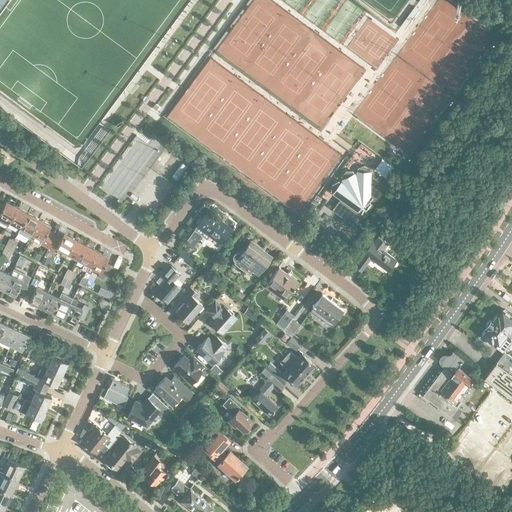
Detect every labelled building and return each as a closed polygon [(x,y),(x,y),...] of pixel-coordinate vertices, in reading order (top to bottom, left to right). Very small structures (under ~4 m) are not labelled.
[(97,185),(122,203),(167,140),(155,131),(148,141),(136,133),(114,164),(113,163),(97,185)] [(63,141),(58,147),(80,165),(85,158),(63,141)] [(384,159),(377,169),(386,175),(393,166),(384,159)] [(173,175),(178,178),(188,164),(183,160),(173,175)] [(388,185),(372,173),(372,171),(371,171),(371,173),(357,173),(357,170),(357,173),(355,173),(355,172),(354,173),(356,175),(344,181),(342,178),(342,179),(343,181),(342,182),(341,181),(341,182),(343,184),(335,194),(333,192),(333,193),(340,198),(332,209),(346,220),(343,223),(354,232),(388,185)] [(0,221),(7,225),(9,221),(17,207),(6,200),(3,206),(0,204),(0,221)] [(9,221),(20,227),(28,213),(17,207),(9,221)] [(208,209),(196,225),(194,229),(180,247),(182,249),(179,253),(190,262),(194,256),(188,252),(201,235),(207,239),(209,235),(218,242),(221,239),(229,228),(216,218),(218,216),(208,209)] [(29,238),(31,233),(39,219),(28,213),(20,227),(18,232),(29,238)] [(39,219),(31,233),(42,239),(40,243),(45,246),(53,233),(47,230),(50,225),(39,219)] [(56,247),(63,251),(60,254),(65,257),(67,253),(75,238),(63,232),(61,238),(55,235),(48,248),(54,251),(56,247)] [(388,271),(397,260),(384,250),(388,243),(379,236),(374,242),(373,242),(365,254),(355,267),(361,272),(371,258),(388,271)] [(5,245),(9,247),(13,240),(9,237),(5,245)] [(75,238),(67,253),(78,259),(86,245),(75,238)] [(13,240),(9,247),(10,247),(13,249),(17,242),(13,240)] [(246,270),(250,273),(253,269),(258,274),(271,256),(261,248),(260,250),(249,241),(240,253),(239,252),(238,252),(236,252),(235,253),(234,254),(233,255),(232,257),(232,258),(233,260),(234,261),(233,262),(245,272),(246,270)] [(1,253),(6,255),(10,247),(9,247),(5,245),(1,253)] [(81,269),(86,271),(97,251),(86,245),(78,259),(84,262),(81,269)] [(90,274),(94,267),(100,271),(98,275),(104,278),(111,265),(105,262),(108,257),(97,251),(86,271),(90,274)] [(170,265),(162,275),(166,279),(154,292),(166,303),(180,286),(173,280),(180,273),(170,265)] [(285,299),(298,281),(278,267),(265,285),(285,299)] [(10,274),(3,289),(9,292),(9,293),(13,295),(14,294),(15,295),(18,289),(23,291),(25,293),(30,283),(28,282),(30,276),(13,268),(10,274)] [(0,269),(0,287),(3,289),(10,274),(0,269)] [(64,276),(68,278),(72,271),(67,269),(64,276)] [(68,278),(68,279),(72,281),(76,273),(72,271),(68,278)] [(60,284),(64,286),(68,279),(68,278),(64,276),(60,284)] [(30,283),(25,293),(32,296),(29,301),(31,302),(31,303),(34,305),(36,304),(41,307),(48,292),(37,286),(40,280),(33,277),(30,283)] [(82,277),(78,283),(85,286),(88,280),(82,277)] [(101,285),(99,291),(112,296),(114,290),(101,285)] [(176,311),(187,321),(202,304),(194,297),(197,293),(189,286),(180,297),(185,301),(176,311)] [(48,292),(41,307),(46,309),(46,311),(50,312),(51,311),(53,312),(60,297),(48,292)] [(322,294),(312,307),(332,322),(342,309),(322,294)] [(60,297),(53,312),(54,313),(53,314),(57,316),(58,315),(63,317),(70,302),(60,297)] [(70,302),(63,317),(69,320),(69,321),(72,323),(73,322),(75,323),(78,317),(83,320),(89,306),(83,303),(81,307),(76,304),(77,302),(76,299),(72,297),(70,302)] [(104,297),(100,303),(106,306),(110,300),(104,297)] [(215,326),(222,333),(236,317),(223,306),(222,307),(215,301),(207,310),(214,316),(209,321),(210,322),(210,324),(213,326),(215,326)] [(248,306),(243,311),(254,320),(258,314),(248,306)] [(498,313),(494,319),(511,333),(511,316),(503,310),(500,314),(498,313)] [(286,343),(296,350),(301,343),(291,336),(300,324),(291,318),(283,330),(291,336),(286,343)] [(487,328),(482,334),(493,343),(494,340),(499,344),(497,346),(503,350),(509,342),(504,338),(507,335),(511,338),(511,339),(511,333),(494,319),(493,320),(492,319),(491,320),(489,321),(487,324),(487,326),(486,327),(487,328)] [(9,348),(10,345),(17,330),(6,324),(0,336),(0,340),(5,342),(3,346),(9,348)] [(255,338),(261,344),(270,333),(264,328),(255,338)] [(29,335),(17,330),(10,345),(22,350),(29,335)] [(212,342),(207,338),(200,345),(199,345),(197,347),(197,349),(196,350),(212,364),(223,352),(221,350),(226,345),(217,337),(212,342)] [(22,355),(28,358),(34,346),(28,343),(22,355)] [(302,353),(298,357),(290,350),(285,356),(305,374),(309,369),(310,370),(313,366),(312,366),(314,363),(302,353)] [(442,372),(443,372),(426,394),(441,406),(440,407),(451,416),(452,414),(456,417),(462,410),(457,407),(472,388),(468,385),(473,378),(459,367),(465,360),(453,351),(452,353),(451,353),(449,354),(448,353),(447,353),(446,353),(444,353),(443,354),(442,354),(442,355),(441,356),(440,357),(440,358),(440,359),(440,361),(440,362),(441,363),(442,364),(446,367),(442,372)] [(510,364),(511,360),(511,356),(504,351),(497,361),(505,368),(506,369),(510,364)] [(43,365),(42,365),(62,374),(68,362),(53,355),(49,362),(45,360),(43,365)] [(203,375),(208,369),(192,355),(188,360),(183,355),(173,366),(191,382),(200,373),(203,375)] [(300,379),(305,374),(285,356),(280,362),(287,369),(284,373),(269,361),(269,362),(264,367),(282,384),(288,378),(295,384),(297,382),(298,383),(301,380),(300,379)] [(497,361),(485,376),(493,382),(505,368),(497,361)] [(225,372),(214,363),(209,369),(220,378),(225,372)] [(18,367),(15,373),(36,382),(36,383),(48,388),(50,383),(57,385),(62,374),(42,365),(43,365),(42,364),(37,376),(18,367)] [(13,369),(6,366),(4,372),(11,375),(13,369)] [(284,386),(282,384),(264,367),(259,373),(267,381),(259,389),(261,390),(252,400),(269,414),(277,405),(266,395),(273,386),(279,392),(284,386)] [(505,368),(493,382),(503,390),(511,377),(511,373),(506,369),(505,368)] [(186,399),(192,392),(173,376),(169,380),(165,376),(155,388),(172,403),(180,394),(186,399)] [(511,377),(503,390),(511,396),(511,377)] [(128,386),(112,378),(103,397),(123,406),(128,397),(124,395),(128,386)] [(214,385),(223,393),(228,388),(227,387),(228,386),(222,381),(221,382),(218,380),(214,385)] [(36,390),(31,402),(46,409),(51,397),(45,394),(48,388),(36,383),(33,389),(36,390)] [(8,392),(2,405),(10,409),(16,396),(8,392)] [(169,408),(152,393),(142,404),(135,400),(126,419),(130,420),(130,419),(137,422),(137,424),(140,425),(141,422),(146,424),(152,418),(154,420),(157,418),(155,417),(158,414),(159,415),(160,413),(162,415),(169,408)] [(223,404),(228,408),(234,413),(228,420),(234,426),(236,425),(243,431),(252,421),(239,409),(240,408),(229,397),(223,404)] [(25,399),(19,411),(25,413),(40,420),(46,409),(31,402),(25,399)] [(104,451),(106,449),(117,436),(109,430),(106,434),(96,426),(83,442),(96,452),(100,447),(104,451)] [(210,442),(204,449),(214,458),(215,456),(221,461),(218,464),(224,468),(223,470),(234,480),(237,477),(239,475),(238,475),(246,466),(230,451),(227,454),(222,449),(229,441),(218,431),(209,441),(210,442)] [(137,455),(137,453),(139,451),(134,447),(135,445),(124,436),(123,438),(118,434),(117,436),(106,449),(111,453),(105,460),(116,469),(125,457),(131,461),(132,459),(135,459),(137,455)] [(143,468),(148,471),(144,476),(155,484),(161,477),(162,479),(166,473),(159,467),(163,462),(159,459),(162,454),(157,450),(143,468)] [(0,459),(0,463),(5,466),(3,472),(17,479),(24,465),(2,455),(0,459)] [(125,480),(132,471),(126,466),(119,475),(125,480)] [(0,486),(11,492),(17,479),(3,472),(0,470),(0,486)] [(211,509),(213,506),(190,488),(177,479),(171,486),(173,488),(171,489),(178,494),(179,493),(183,496),(181,500),(196,511),(209,511),(211,509)] [(0,502),(5,505),(11,492),(0,486),(0,502)]
